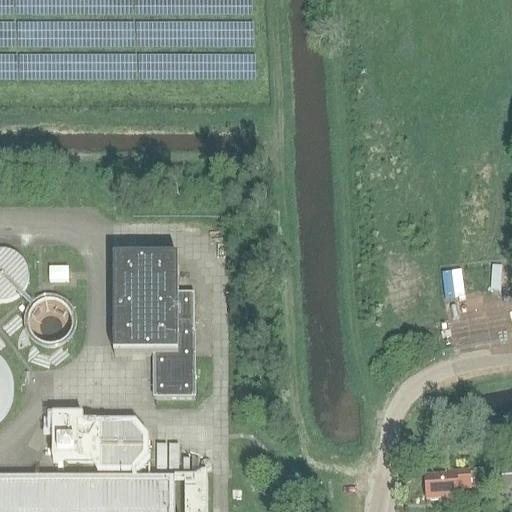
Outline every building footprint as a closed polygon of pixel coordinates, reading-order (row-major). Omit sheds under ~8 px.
[(154,358),(154,402),(194,402),(194,297),(178,297),(178,262),(114,262),(114,358),(154,358)] [(0,300),(23,294),(19,279),(17,280),(13,263),(0,266),(0,300)] [(235,296),(246,296),(246,287),(235,287),(235,296)] [(33,342),(69,340),(68,309),(32,310),(33,342)] [(97,475),(138,475),(149,462),(149,442),(136,426),(84,426),(84,420),(53,420),(52,464),(90,464),(97,475)] [(180,471),(178,446),(154,447),(155,472),(180,471)] [(511,469),(489,471),(490,490),(511,488),(511,469)] [(446,477),(425,479),(426,503),(458,501),(457,492),(470,491),(469,473),(446,475),(446,477)] [(185,481),(184,511),(207,511),(207,481),(185,481)]
